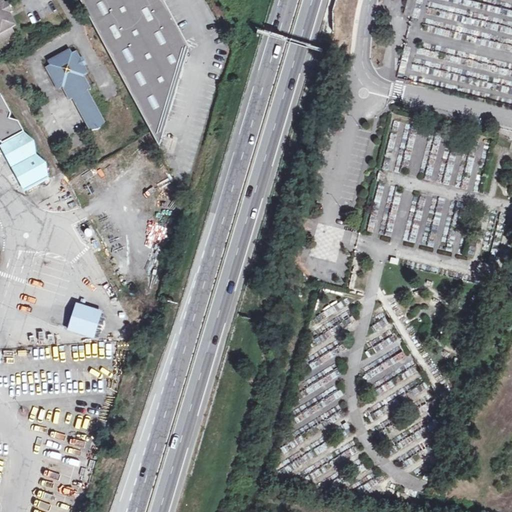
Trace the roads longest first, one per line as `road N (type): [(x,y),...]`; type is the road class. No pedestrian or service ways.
road 1 (motorway): [(288,0),(136,511)]
road 2 (motorway): [(159,511),(311,0)]
road 3 (unclassified): [(375,84),(511,119)]
road 4 (unclassified): [(327,207),(346,131),(375,84)]
